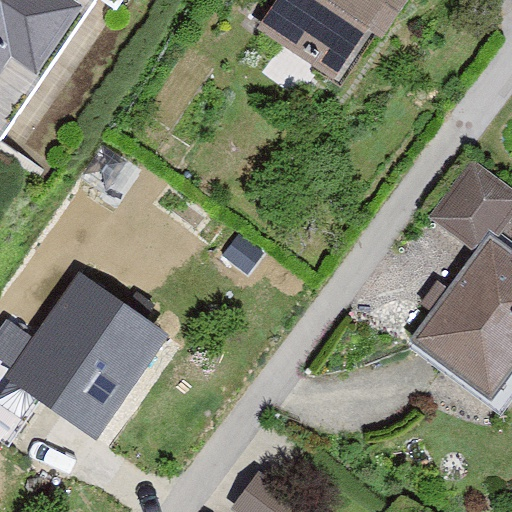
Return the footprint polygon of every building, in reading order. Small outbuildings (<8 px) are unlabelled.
[(0,0),(0,61),(10,47),(33,64),(71,10),(57,0),(0,0)] [(397,0),(296,0),(274,34),(341,81),(397,0)] [(511,209),(511,203),(475,178),(447,219),(487,247),(511,209)] [(511,366),(511,273),(493,259),(427,349),(491,395),(511,366)] [(152,337),(85,290),(24,378),(102,432),(136,384),(124,376),(152,337)] [(292,511),(261,489),(243,511),(292,511)]
